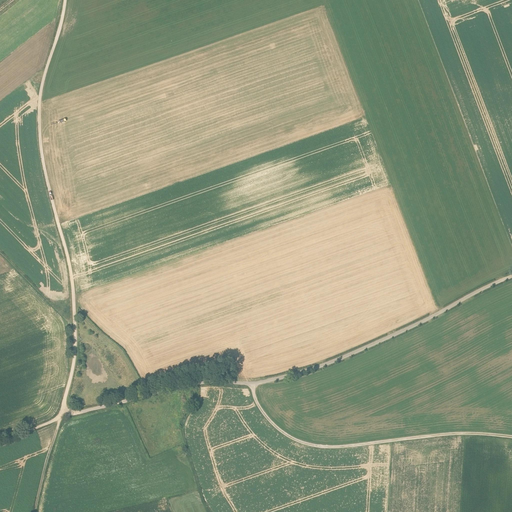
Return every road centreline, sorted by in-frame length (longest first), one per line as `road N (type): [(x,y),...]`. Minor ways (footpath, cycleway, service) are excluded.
road 1 (track): [(64,0),(39,105),(41,155),(72,280),(74,355),(62,416)]
road 2 (track): [(252,383),(279,430),(316,446),(511,436)]
road 3 (unclassified): [(511,275),(328,363),(252,383)]
road 4 (track): [(252,383),(195,383),(62,416)]
